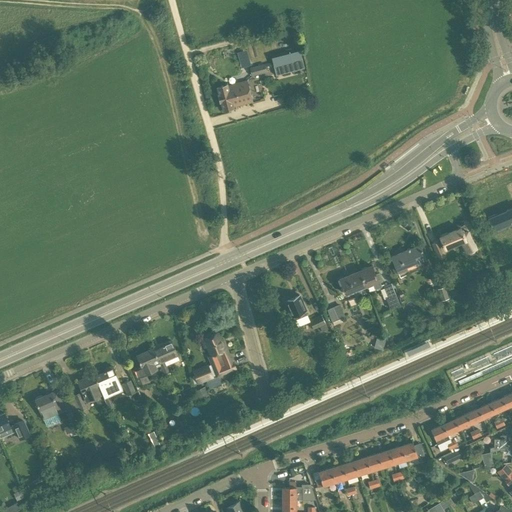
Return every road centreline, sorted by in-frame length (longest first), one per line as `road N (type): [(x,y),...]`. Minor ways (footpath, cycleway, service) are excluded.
road 1 (track): [(225,246),(201,218),(169,75),(142,11),(123,3),(33,0)]
road 2 (secondary): [(0,358),(324,219)]
road 3 (residential): [(260,467),(398,423),(511,374)]
road 4 (residential): [(0,377),(232,276)]
road 5 (residential): [(232,276),(456,177)]
road 6 (secondary): [(490,108),(324,219)]
road 7 (secondary): [(324,219),(395,187),(452,146)]
road 8 (residential): [(263,405),(232,276)]
